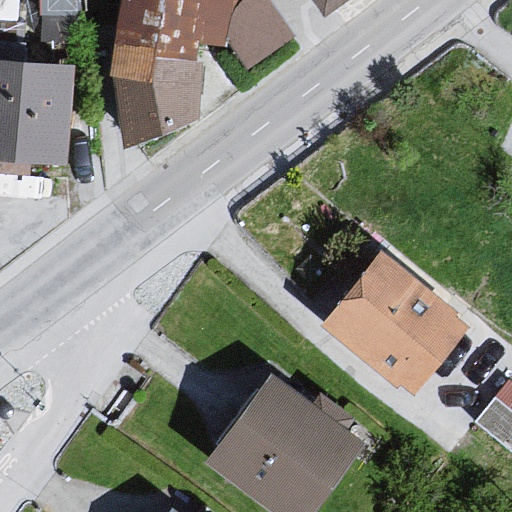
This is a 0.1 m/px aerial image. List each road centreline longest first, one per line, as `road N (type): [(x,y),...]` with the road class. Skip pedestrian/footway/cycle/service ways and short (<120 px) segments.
road 1 (tertiary): [(58,287),(427,0)]
road 2 (residential): [(58,287),(80,315),(88,363),(74,397),(0,494)]
